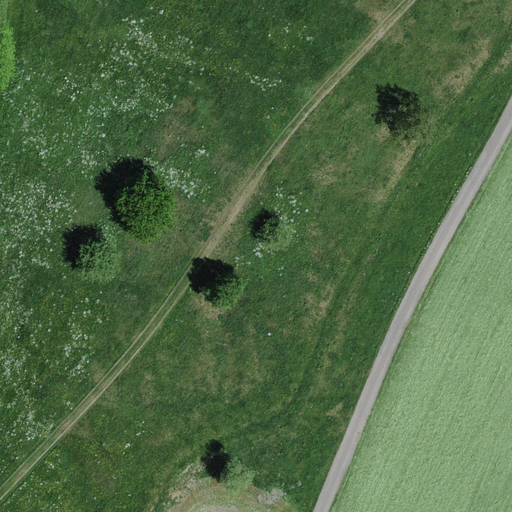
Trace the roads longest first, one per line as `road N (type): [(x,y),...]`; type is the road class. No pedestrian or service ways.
road 1 (track): [(0,506),(108,390),(308,126),(420,0)]
road 2 (track): [(511,112),(418,286),(321,511)]
